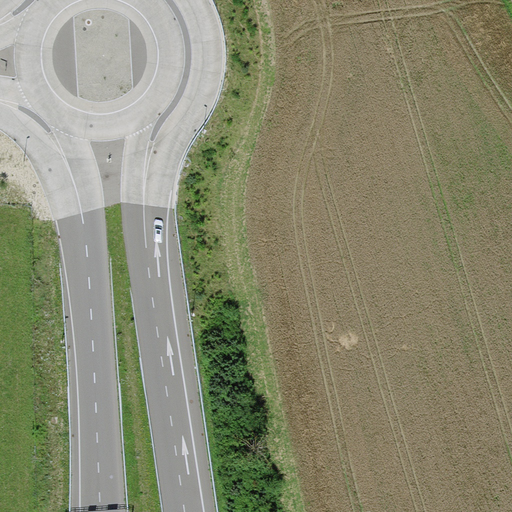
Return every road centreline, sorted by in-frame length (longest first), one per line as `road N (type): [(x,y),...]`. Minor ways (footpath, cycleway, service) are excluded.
road 1 (primary): [(83,223),(108,488)]
road 2 (primary): [(148,247),(166,148),(203,69),(205,41),(187,0)]
road 3 (primary): [(170,425),(148,247)]
road 4 (primary): [(0,110),(51,156),(83,223)]
road 5 (primary): [(148,247),(135,177),(143,113)]
road 6 (primary): [(143,113),(164,89),(172,58),(167,27),(145,0)]
